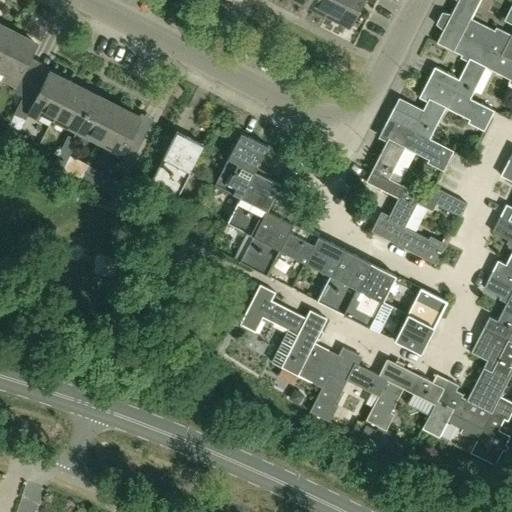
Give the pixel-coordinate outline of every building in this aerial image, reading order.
[(326,14),(332,0),(304,0),(303,3),(326,14)] [(349,26),(361,0),(332,0),(326,14),(349,26)] [(494,30),(470,18),(478,0),(457,0),(449,17),(439,16),(435,24),(443,28),(436,43),(452,51),(461,34),(501,55),(511,35),(510,35),(495,27),(494,30)] [(0,56),(13,32),(0,25),(0,56)] [(511,31),(510,35),(511,35),(501,55),(511,60),(511,31)] [(25,66),(36,44),(13,32),(0,56),(0,69),(9,74),(6,80),(15,84),(11,91),(22,97),(26,89),(35,72),(25,66)] [(469,98),(485,67),(509,79),(507,82),(511,84),(511,60),(501,55),(461,34),(452,51),(468,59),(458,79),(434,67),(428,78),(469,99),(469,98)] [(54,118),(72,84),(48,72),(37,94),(26,89),(22,97),(13,114),(25,120),(29,112),(38,117),(41,111),(54,118)] [(469,99),(428,78),(419,95),(428,99),(417,119),(393,107),(387,118),(429,139),(445,107),(469,119),(467,122),(483,131),(492,112),(493,110),(469,98),(469,99)] [(77,129),(94,95),(72,84),(54,118),(77,129)] [(99,141),(117,107),(94,95),(77,129),(99,141)] [(129,140),(140,119),(117,107),(99,141),(112,148),(110,153),(119,158),(115,165),(126,171),(139,146),(129,140)] [(401,177),(392,172),(404,148),(428,160),(426,163),(442,171),(452,152),(453,151),(429,139),(387,118),(379,135),(387,139),(371,170),(365,181),(365,182),(390,194),(397,198),(398,198),(404,187),(398,184),(401,177)] [(24,136),(6,127),(0,139),(0,147),(15,155),(17,151),(24,136)] [(176,198),(203,145),(176,132),(149,184),(176,198)] [(254,171),(267,145),(260,142),(240,132),(214,184),(239,197),(240,197),(253,171),(254,171)] [(61,150),(70,155),(77,140),(68,136),(61,150)] [(70,155),(61,150),(53,164),(62,169),(70,155)] [(511,160),(508,159),(499,175),(511,181),(511,207),(505,204),(500,215),(511,221),(511,160)] [(280,184),(254,171),(253,171),(240,197),(239,197),(226,223),(252,236),(253,236),(266,210),(267,210),(280,184)] [(113,197),(120,183),(104,175),(97,188),(113,197)] [(404,227),(421,195),(404,187),(398,198),(397,198),(387,218),(379,214),(374,224),(370,231),(374,233),(427,260),(436,264),(446,244),(430,236),(428,239),(404,227)] [(434,187),(433,187),(427,199),(460,216),(466,204),(450,195),(434,187)] [(279,250),(292,223),(267,210),(266,210),(253,236),(252,236),(239,262),(254,269),(266,275),(279,250)] [(511,221),(500,215),(491,232),(511,242),(511,250),(505,264),(497,260),(491,271),(511,281),(511,221)] [(329,275),(343,249),(305,230),(293,223),(292,223),(279,250),(329,275)] [(342,314),(368,262),(343,249),(329,275),(316,301),(342,314)] [(368,327),(395,275),(368,262),(342,314),(368,327)] [(511,281),(491,271),(483,288),(507,300),(497,320),(488,316),(482,327),(508,340),(511,331),(511,281)] [(314,343),(326,318),(309,310),(305,318),(270,300),(274,292),(259,284),(239,324),(254,332),(262,317),(287,330),(271,362),(311,383),(328,350),(314,343)] [(393,340),(419,353),(443,306),(446,301),(438,297),(419,287),(393,340)] [(511,341),(508,340),(482,327),(470,352),(494,364),(490,371),(482,367),(466,399),(491,412),(482,429),(482,428),(476,439),(469,453),(494,465),(509,436),(498,430),(503,419),(507,421),(511,410),(511,402),(499,396),(511,370),(511,341)] [(362,367),(355,364),(359,355),(341,347),(337,355),(328,350),(311,383),(321,387),(308,411),(329,422),(337,406),(334,404),(346,380),(377,395),(378,396),(386,380),(377,376),(378,375),(362,367)] [(386,359),(378,375),(377,376),(386,380),(378,396),(377,395),(365,420),(385,430),(393,414),(390,412),(402,388),(433,404),(434,404),(446,379),(435,374),(431,382),(386,359)] [(466,399),(454,393),(458,385),(446,379),(434,404),(433,404),(421,428),(438,437),(447,420),(462,428),(460,432),(476,439),(482,428),(482,429),(491,412),(466,399)] [(297,405),(303,395),(298,392),(292,393),(288,399),(297,405)] [(371,441),(377,430),(366,425),(361,436),(371,441)]
